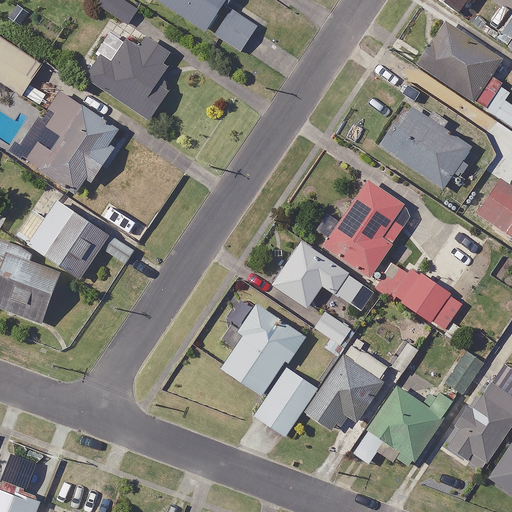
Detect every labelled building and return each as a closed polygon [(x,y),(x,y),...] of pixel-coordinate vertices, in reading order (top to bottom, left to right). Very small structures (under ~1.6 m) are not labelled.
[(139,8),(125,0),(100,0),(98,5),(129,23),(139,8)] [(226,0),(159,0),(206,31),(226,0)] [(443,0),(468,16),(478,0),(443,0)] [(258,25),(232,8),(215,34),(242,51),(258,25)] [(505,80),(493,71),(501,60),(446,23),(419,64),(473,100),(511,126),(511,100),(509,98),(511,93),(511,88),(503,83),(505,80)] [(139,50),(112,32),(97,54),(102,57),(88,78),(150,119),(168,93),(156,85),(175,56),(147,37),(139,50)] [(43,64),(0,36),(0,79),(24,94),(43,64)] [(119,130),(65,94),(35,139),(24,132),(12,149),(77,193),(87,178),(92,182),(115,149),(109,145),(119,130)] [(472,148),(410,105),(382,146),(444,189),(472,148)] [(511,148),(484,128),(475,139),(511,166),(511,148)] [(490,179),(472,169),(463,186),(480,196),(490,179)] [(404,205),(367,182),(325,246),(371,276),(404,225),(395,219),(404,205)] [(112,232),(46,190),(17,236),(83,278),(112,232)] [(16,239),(0,233),(0,254),(4,256),(0,267),(0,308),(43,325),(63,272),(11,252),(16,239)] [(125,263),(136,249),(114,233),(104,248),(125,263)] [(372,286),(302,241),(274,285),(308,308),(323,285),(367,313),(381,292),(372,286)] [(381,292),(390,298),(444,332),(466,298),(411,262),(405,271),(389,261),(372,286),(381,292)] [(307,336),(241,294),(226,319),(246,332),(223,368),(263,394),(276,373),(281,376),(307,336)] [(393,365),(355,340),(307,412),(337,431),(347,415),(357,421),(393,365)] [(484,365),(469,353),(448,381),(462,392),(484,365)] [(511,368),(508,365),(496,382),(493,380),(476,405),(472,403),(445,443),(482,468),(511,422),(511,368)] [(318,387),(288,367),(256,416),(286,435),(318,387)] [(428,406),(396,386),(354,453),(370,463),(378,450),(394,460),(398,454),(414,463),(456,397),(440,387),(428,406)] [(511,446),(491,477),(511,491),(511,446)] [(109,511),(117,490),(96,482),(88,506),(103,511),(109,511)] [(36,511),(40,501),(0,486),(0,511),(36,511)]
